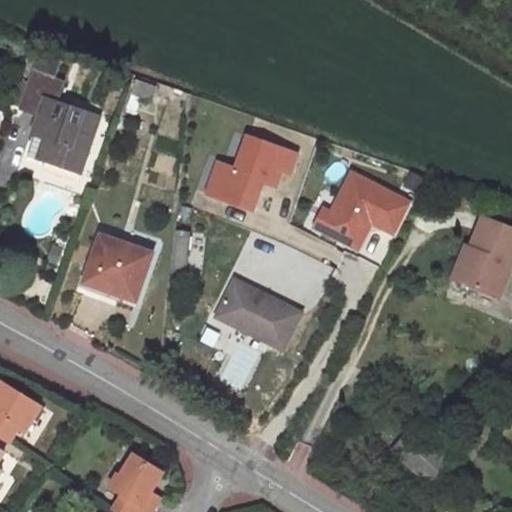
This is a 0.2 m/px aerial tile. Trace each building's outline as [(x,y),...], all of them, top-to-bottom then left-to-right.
[(80,175),(99,116),(58,102),(63,84),(34,74),(22,109),(41,116),(35,137),(37,137),(30,158),(44,164),(80,175)] [(155,87),(139,81),(136,94),(151,99),(155,87)] [(217,160),(204,194),(255,213),(266,185),(278,189),(284,173),(292,177),(301,153),(246,133),(234,166),(217,160)] [(324,206),(312,228),(360,253),(373,226),(396,238),(414,203),(351,170),(331,210),(324,206)] [(478,250),(464,285),(499,298),(511,265),(511,228),(485,218),(473,248),(478,250)] [(152,255),(100,237),(85,284),(135,301),(152,255)] [(468,246),(454,281),(464,285),(478,250),(473,248),(468,246)] [(216,318),(282,350),(301,313),(234,280),(216,318)] [(1,379),(0,381),(0,433),(11,441),(20,425),(27,429),(42,403),(1,379)] [(413,425),(392,450),(432,487),(454,462),(413,425)] [(134,457),(114,491),(123,497),(114,511),(154,511),(157,508),(147,502),(153,493),(163,474),(134,457)] [(147,502),(157,508),(162,499),(153,493),(147,502)]
